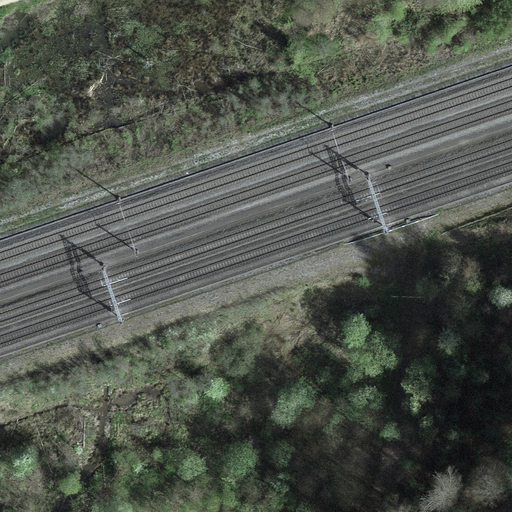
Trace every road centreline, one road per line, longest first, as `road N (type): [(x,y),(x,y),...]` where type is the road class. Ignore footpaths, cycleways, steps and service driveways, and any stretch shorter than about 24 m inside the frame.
road 1 (track): [(511,52),(0,227)]
road 2 (track): [(511,198),(0,371)]
road 3 (track): [(419,230),(363,511)]
